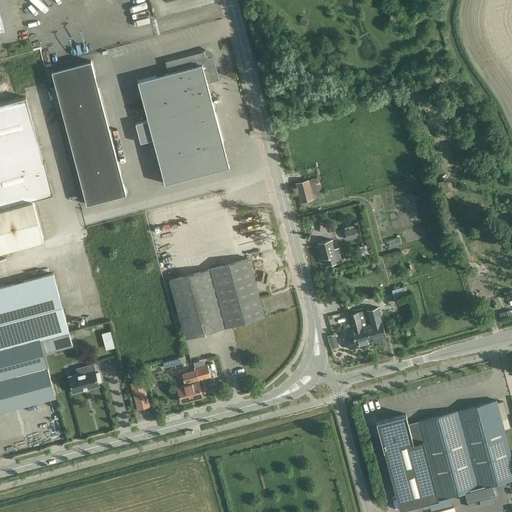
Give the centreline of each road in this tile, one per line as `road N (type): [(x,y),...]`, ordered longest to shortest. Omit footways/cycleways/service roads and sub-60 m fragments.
road 1 (tertiary): [(312,368),(316,322),(230,0)]
road 2 (tertiary): [(0,472),(276,397),(312,368)]
road 3 (tertiary): [(334,381),(511,334)]
road 4 (unclassified): [(369,511),(334,381)]
